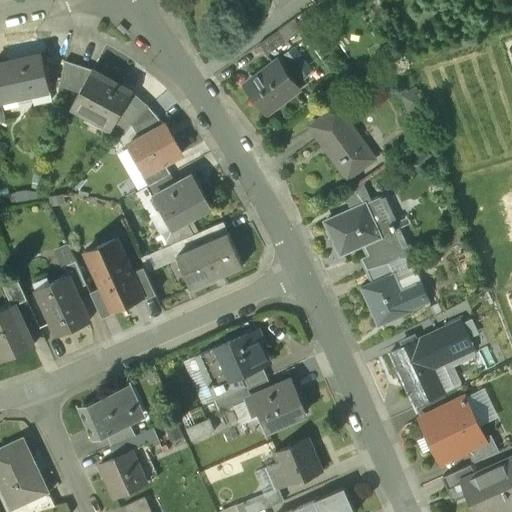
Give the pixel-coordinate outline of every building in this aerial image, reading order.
[(279,30),(258,44),(266,55),(287,41),(279,30)] [(41,53),(0,62),(0,97),(49,86),(41,53)] [(91,69),(65,60),(59,85),(79,92),(91,69)] [(283,77),(273,63),(245,85),(266,114),(299,88),(288,73),(283,77)] [(122,85),(94,70),(94,69),(92,68),(91,69),(79,92),(71,107),(73,108),(73,107),(89,116),(90,113),(111,124),(109,127),(112,129),(116,120),(132,91),(132,90),(122,84),(122,85)] [(413,85),(394,92),(401,110),(420,103),(413,85)] [(132,91),(116,120),(126,129),(131,124),(147,105),(132,91)] [(164,124),(148,105),(147,105),(131,124),(139,138),(164,124)] [(370,154),(337,107),(310,125),(344,173),(370,154)] [(139,138),(129,143),(146,172),(146,173),(163,164),(182,153),(165,123),(164,124),(139,138)] [(163,164),(146,173),(146,172),(141,175),(147,187),(169,174),(163,164)] [(169,174),(147,187),(154,197),(175,185),(169,174)] [(175,185),(154,197),(171,229),(210,207),(192,175),(175,185)] [(363,187),(346,199),(351,211),(369,203),(363,187)] [(351,211),(325,222),(340,255),(363,245),(368,257),(361,260),(366,271),(387,264),(407,258),(394,231),(395,230),(392,224),(391,224),(380,198),(369,203),(351,211)] [(223,223),(173,245),(178,256),(228,234),(223,223)] [(465,223),(442,230),(447,246),(470,239),(465,223)] [(178,256),(177,257),(178,261),(191,290),(242,267),(228,234),(178,256)] [(117,239),(84,253),(100,289),(110,312),(112,312),(109,306),(118,302),(120,308),(141,299),(143,298),(132,274),(117,239)] [(173,245),(150,255),(157,270),(178,261),(177,257),(178,256),(173,245)] [(473,245),(458,250),(462,261),(476,257),(473,245)] [(150,255),(139,260),(142,264),(143,269),(146,273),(146,275),(157,270),(150,255)] [(75,262),(64,267),(68,277),(69,277),(75,291),(86,286),(75,262)] [(387,264),(366,271),(372,285),(392,276),(387,264)] [(146,273),(143,269),(132,274),(143,298),(141,299),(143,302),(156,297),(146,275),(146,273)] [(400,292),(392,276),(372,285),(362,289),(378,326),(408,312),(408,310),(400,292)] [(16,277),(1,284),(11,307),(13,306),(26,301),(16,277)] [(68,277),(35,292),(55,337),(89,323),(75,291),(69,277),(68,277)] [(419,284),(400,292),(408,310),(427,302),(419,284)] [(100,289),(89,294),(101,321),(114,315),(112,312),(110,312),(100,289)] [(11,307),(0,312),(0,361),(32,348),(13,306),(11,307)] [(443,394),(427,361),(469,341),(459,320),(389,354),(415,408),(443,394)] [(256,331),(211,351),(219,370),(224,367),(230,382),(240,377),(261,368),(269,365),(262,350),(263,349),(256,331)] [(219,370),(211,351),(197,358),(210,387),(208,387),(209,389),(210,388),(216,401),(242,389),(245,388),(240,377),(230,382),(224,367),(219,370)] [(261,368),(240,377),(245,388),(266,379),(261,368)] [(245,388),(242,389),(247,401),(271,390),(266,379),(245,388)] [(271,390),(247,401),(253,414),(257,413),(265,432),(306,414),(297,394),(295,395),(289,382),(271,390)] [(128,389),(78,410),(92,442),(106,436),(129,426),(132,425),(134,420),(130,411),(137,409),(128,389)] [(216,401),(213,402),(219,414),(247,401),(242,389),(216,401)] [(415,408),(414,409),(419,419),(458,400),(453,390),(443,394),(415,408)] [(501,434),(480,390),(463,398),(483,439),(489,435),(491,439),(501,434)] [(483,439),(463,398),(458,400),(419,419),(419,420),(440,464),(467,451),(484,443),(483,439)] [(199,406),(179,415),(184,426),(204,417),(199,406)] [(208,420),(185,430),(191,443),(213,433),(208,420)] [(129,426),(106,436),(111,447),(134,437),(129,426)] [(180,434),(170,438),(175,449),(185,445),(180,434)] [(484,443),(467,451),(472,463),(497,452),(491,439),(489,435),(483,439),(484,443)] [(111,447),(108,448),(113,459),(131,451),(139,448),(134,437),(111,447)] [(22,440),(0,449),(0,487),(11,510),(36,498),(47,493),(22,440)] [(307,440),(276,454),(280,463),(278,464),(288,485),(301,480),(302,482),(322,473),(307,440)] [(113,459),(98,466),(112,499),(146,484),(131,451),(113,459)] [(511,461),(511,459),(476,474),(472,463),(464,467),(470,480),(484,511),(501,511),(511,507),(511,461)] [(464,467),(442,477),(448,489),(470,480),(464,467)] [(353,511),(343,489),(290,511),(353,511)] [(277,490),(257,499),(263,511),(283,503),(277,490)] [(163,511),(155,492),(144,497),(150,511),(163,511)] [(36,498),(11,510),(11,511),(39,511),(42,511),(36,498)] [(150,511),(144,498),(123,507),(125,511),(150,511)]
